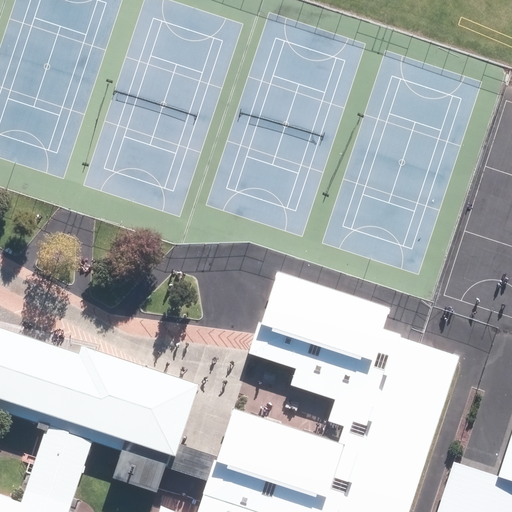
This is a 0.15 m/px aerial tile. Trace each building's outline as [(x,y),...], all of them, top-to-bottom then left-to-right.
[(413,511),(466,353),(406,333),(389,326),(396,304),(282,268),(268,320),(263,318),(254,351),(258,352),(301,366),(296,383),(339,397),(332,418),(349,423),(343,440),(333,436),(239,404),(231,430),(203,511),(185,511),(164,505),(162,511),(413,511)] [(0,321),(0,396),(136,439),(124,477),(172,492),(184,455),(206,390),(211,377),(91,338),(87,350),(0,321)] [(39,498),(34,511),(73,511),(101,430),(55,416),(29,496),(39,498)] [(511,472),(511,439),(503,470),(511,472)] [(511,511),(511,472),(503,470),(457,456),(439,511),(511,511)] [(0,511),(34,511),(39,498),(29,496),(0,487),(0,511)]
